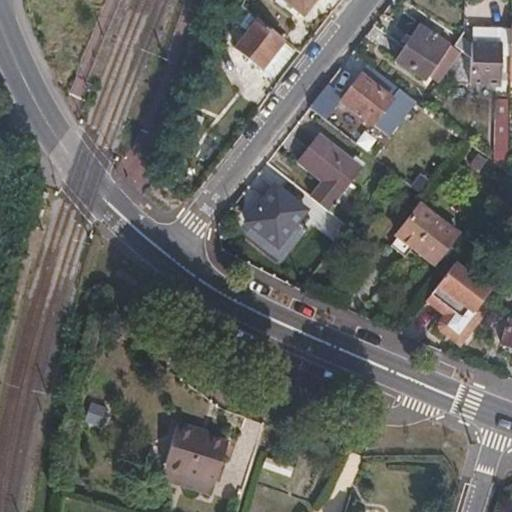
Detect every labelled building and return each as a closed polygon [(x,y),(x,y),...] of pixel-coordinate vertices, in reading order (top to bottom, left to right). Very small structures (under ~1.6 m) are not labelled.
[(290,0),(306,12),(314,0),(290,0)] [(263,66),(286,37),(260,17),(238,46),(263,66)] [(441,82),(464,52),(425,21),(397,57),(426,79),(429,73),(441,82)] [(275,75),(298,47),(286,37),(263,66),(275,75)] [(475,51),(474,83),(504,83),(504,51),(475,51)] [(373,125),(403,87),(371,63),(342,101),(373,125)] [(511,133),(511,97),(503,98),(503,134),(511,133)] [(331,209),(363,165),(322,133),(301,161),(326,181),(314,196),(317,198),(331,209)] [(246,220),(281,247),(309,208),(275,182),(246,220)] [(323,222),(332,210),(331,209),(317,198),(311,205),(314,208),(311,212),(323,222)] [(396,247),(410,257),(418,246),(439,262),(463,232),(425,203),(402,234),(404,236),(396,247)] [(447,310),(437,333),(465,346),(482,310),(473,306),(480,290),(438,271),(424,300),(447,310)] [(173,421),(160,463),(211,479),(225,437),(173,421)]
